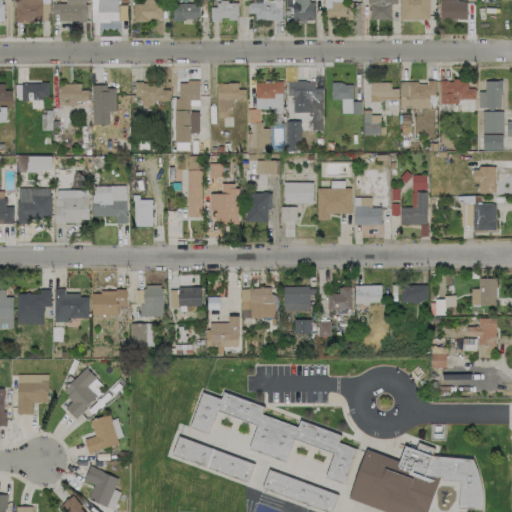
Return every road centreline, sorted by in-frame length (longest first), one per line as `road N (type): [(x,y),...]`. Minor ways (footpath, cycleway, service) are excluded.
road 1 (residential): [(0,251),(511,244)]
road 2 (residential): [(0,52),(511,52)]
